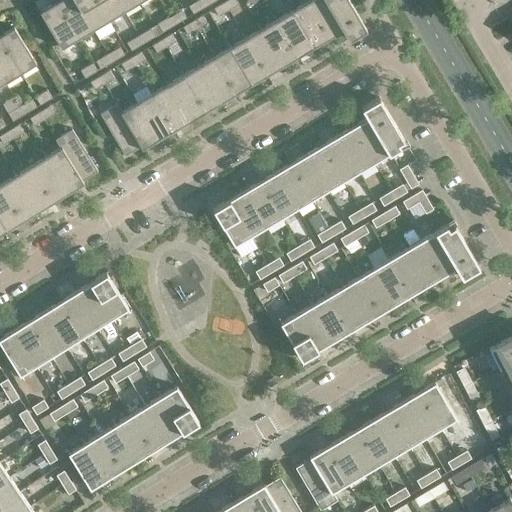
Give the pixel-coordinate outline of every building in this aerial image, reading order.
[(92,29),(75,0),(58,0),(56,2),(77,38),(92,29)] [(108,19),(96,0),(75,0),(92,29),(108,19)] [(123,10),(117,0),(96,0),(108,19),(123,10)] [(139,1),(138,0),(117,0),(123,10),(139,1)] [(205,6),(201,0),(196,0),(188,5),(193,13),(205,6)] [(238,4),(235,0),(226,0),(223,2),(228,10),(238,4)] [(343,28),(326,0),(308,0),(307,1),(328,38),(342,29),(343,28)] [(326,0),(343,28),(342,29),(348,39),(366,28),(358,15),(349,0),(326,0)] [(328,38),(307,1),(291,11),(313,47),(328,38)] [(77,38),(56,2),(39,11),(61,47),(77,38)] [(228,10),(223,2),(213,8),(218,16),(228,10)] [(181,10),(169,17),(174,24),(186,17),(181,10)] [(313,47),(291,11),(276,20),(297,56),(313,47)] [(207,23),(202,15),(192,20),(197,28),(207,23)] [(174,24),(169,17),(157,24),(162,32),(174,24)] [(197,28),(192,20),(182,26),(187,34),(197,28)] [(297,56),(276,20),(260,29),(282,65),(297,56)] [(13,27),(0,34),(0,40),(20,72),(36,62),(13,27)] [(150,28),(138,35),(143,43),(155,36),(150,28)] [(282,65),(260,29),(245,38),(266,74),(282,65)] [(176,41),(171,33),(161,39),(166,47),(176,41)] [(143,43),(138,35),(126,42),(131,50),(143,43)] [(266,74),(245,38),(229,47),(251,83),(266,74)] [(166,47),(161,39),(152,45),(156,53),(166,47)] [(20,72),(0,40),(0,74),(4,82),(20,72)] [(119,46),(107,53),(112,61),(124,54),(119,46)] [(251,83),(229,47),(214,56),(235,93),(251,83)] [(145,59),(140,51),(130,57),(135,65),(145,59)] [(112,61),(107,53),(95,60),(100,68),(112,61)] [(235,93),(214,56),(198,66),(220,102),(235,93)] [(135,65),(130,57),(121,63),(125,71),(135,65)] [(80,70),(84,78),(96,70),(92,62),(80,70)] [(220,102),(198,66),(183,75),(204,111),(220,102)] [(115,77),(110,69),(100,75),(105,83),(115,77)] [(105,83),(100,75),(90,81),(95,89),(105,83)] [(204,111),(183,75),(167,84),(189,120),(204,111)] [(189,120),(167,84),(152,93),(173,129),(189,120)] [(35,96),(39,104),(51,97),(47,89),(35,96)] [(173,129),(152,93),(136,102),(158,139),(173,129)] [(361,107),(367,117),(368,116),(389,153),(400,146),(398,143),(404,139),(379,97),(361,107)] [(31,98),(19,106),(24,113),(36,106),(31,98)] [(136,102),(121,111),(121,112),(141,146),(146,143),(148,145),(158,139),(136,102)] [(125,155),(141,146),(121,112),(121,111),(117,103),(100,113),(125,155)] [(24,113),(19,106),(7,113),(12,120),(24,113)] [(53,114),(48,106),(38,112),(43,120),(53,114)] [(43,120),(38,112),(28,118),(33,126),(43,120)] [(368,116),(367,117),(352,126),(374,162),(389,153),(368,116)] [(23,132),(18,124),(8,130),(13,138),(23,132)] [(374,162),(352,126),(337,135),(358,171),(374,162)] [(55,139),(60,147),(61,147),(81,180),(97,171),(72,129),(55,139)] [(13,138),(8,130),(0,134),(0,138),(3,144),(13,138)] [(358,171),(337,135),(321,144),(343,180),(358,171)] [(343,180),(321,144),(306,153),(327,189),(343,180)] [(61,147),(60,147),(45,156),(67,192),(78,186),(76,184),(81,180),(61,147)] [(327,189),(306,153),(290,162),(312,198),(327,189)] [(67,192),(45,156),(30,166),(52,201),(67,192)] [(312,198),(290,162),(275,171),(296,208),(312,198)] [(399,169),(403,176),(411,171),(407,165),(407,164),(399,169)] [(52,201),(30,166),(15,175),(37,211),(52,201)] [(296,208),(275,171),(259,181),(281,217),(296,208)] [(415,177),(411,171),(403,176),(407,182),(415,177)] [(37,211),(15,175),(0,183),(0,185),(21,220),(37,211)] [(418,184),(415,177),(407,182),(411,189),(418,184)] [(281,217),(259,181),(244,190),(265,226),(281,217)] [(402,183),(390,190),(395,198),(407,191),(402,183)] [(21,220),(0,185),(0,219),(6,230),(21,220)] [(425,196),(422,189),(414,194),(418,200),(425,196)] [(265,226),(244,190),(228,199),(250,235),(265,226)] [(395,198),(390,190),(379,197),(383,205),(395,198)] [(359,192),(354,195),(358,201),(363,198),(359,192)] [(418,200),(414,194),(402,201),(407,209),(418,202),(418,200)] [(429,202),(425,196),(418,200),(418,202),(421,207),(429,202)] [(250,235),(228,199),(212,209),(234,245),(250,235)] [(371,201),(359,208),(364,216),(376,209),(371,201)] [(433,209),(429,202),(421,207),(425,213),(433,209)] [(399,213),(395,205),(383,212),(387,220),(399,213)] [(364,216),(359,208),(348,215),(352,223),(364,216)] [(319,211),(307,218),(317,234),(328,227),(319,211)] [(387,220),(383,212),(371,219),(375,227),(387,220)] [(340,220),(328,227),(333,235),(345,227),(340,220)] [(368,231),(364,223),(352,230),(356,238),(368,231)] [(446,224),(435,230),(457,267),(456,267),(461,277),(479,267),(454,224),(448,227),(446,224)] [(333,235),(328,227),(317,234),(321,242),(333,235)] [(356,238),(352,230),(340,238),(345,245),(356,238)] [(457,267),(435,230),(420,240),(441,276),(456,267),(457,267)] [(309,238),(298,245),(302,253),(314,246),(309,238)] [(441,276),(420,240),(404,249),(426,285),(441,276)] [(337,250),(333,242),(321,249),(325,257),(337,250)] [(302,253),(298,245),(286,252),(290,260),(302,253)] [(325,257),(321,249),(309,256),(314,264),(325,257)] [(426,285),(404,249),(389,258),(410,294),(426,285)] [(278,256),(267,263),(271,271),(283,264),(278,256)] [(410,294),(389,258),(373,267),(395,303),(410,294)] [(306,268),(302,260),(290,267),(294,275),(306,268)] [(271,271),(267,263),(255,270),(259,278),(271,271)] [(294,275),(290,267),(278,274),(283,282),(294,275)] [(395,303),(373,267),(358,276),(379,313),(395,303)] [(106,272),(90,282),(112,318),(128,308),(106,272)] [(279,284),(274,276),(262,284),(267,291),(279,284)] [(379,313),(358,276),(342,286),(364,322),(379,313)] [(112,318),(90,282),(74,291),(97,327),(112,318)] [(364,322),(342,286),(327,295),(348,331),(364,322)] [(97,327),(74,291),(59,301),(81,337),(97,327)] [(348,331),(327,295),(311,304),(333,340),(348,331)] [(81,337),(59,301),(44,310),(66,346),(81,337)] [(333,340),(311,304),(296,313),(317,349),(333,340)] [(66,346),(44,310),(29,320),(51,355),(66,346)] [(317,349),(296,313),(280,323),(301,359),(317,349)] [(51,355),(29,320),(13,329),(35,365),(51,355)] [(35,365),(13,329),(0,337),(0,343),(19,375),(35,365)] [(511,360),(511,335),(489,347),(499,367),(511,360)] [(141,338),(129,345),(134,353),(146,346),(141,338)] [(134,353),(129,345),(117,352),(122,360),(134,353)] [(154,359),(149,351),(137,358),(142,366),(154,359)] [(110,357),(98,364),(103,372),(115,365),(110,357)] [(138,368),(133,360),(122,367),(127,375),(138,368)] [(511,385),(511,360),(499,367),(509,387),(511,385)] [(103,372),(98,364),(87,371),(91,379),(103,372)] [(127,375),(122,367),(110,375),(115,383),(127,375)] [(464,367),(456,371),(463,386),(471,382),(464,367)] [(79,376),(68,383),(73,391),(84,383),(79,376)] [(270,387),(277,383),(273,377),(266,381),(270,387)] [(13,388),(7,378),(0,382),(0,384),(5,393),(13,388)] [(108,387),(103,379),(91,386),(96,394),(108,387)] [(434,381),(418,391),(440,427),(456,418),(434,381)] [(479,396),(471,382),(463,386),(471,400),(479,396)] [(73,391),(68,383),(56,390),(61,398),(73,391)] [(176,385),(160,395),(182,431),(198,421),(176,385)] [(96,394),(91,386),(79,394),(84,402),(96,394)] [(19,397),(13,388),(5,393),(11,402),(19,397)] [(440,427),(418,391),(403,400),(424,436),(440,427)] [(182,431),(160,395),(145,405),(167,441),(182,431)] [(77,406),(72,398),(60,406),(65,413),(77,406)] [(43,399),(31,406),(36,414),(48,406),(43,399)] [(424,436),(403,400),(387,409),(409,446),(424,436)] [(167,441),(145,405),(129,414),(152,450),(167,441)] [(483,405),(476,409),(483,424),(491,420),(483,405)] [(65,413),(60,406),(49,413),(54,421),(65,413)] [(32,418),(26,409),(18,414),(24,423),(32,418)] [(409,446),(387,409),(372,419),(393,455),(409,446)] [(152,450),(129,414),(114,424),(136,459),(152,450)] [(38,428),(32,418),(24,423),(30,433),(38,428)] [(393,455),(372,419),(356,428),(378,464),(393,455)] [(499,435),(491,420),(483,424),(491,439),(499,435)] [(136,459),(114,424),(99,433),(121,469),(136,459)] [(378,464),(356,428),(341,437),(362,473),(378,464)] [(121,469),(99,433),(84,443),(106,478),(121,469)] [(362,473),(341,437),(325,446),(347,482),(362,473)] [(51,449),(45,439),(37,444),(43,454),(51,449)] [(106,478),(84,443),(68,453),(90,488),(106,478)] [(503,444),(495,448),(503,463),(511,459),(503,444)] [(347,482),(325,446),(309,456),(310,458),(311,457),(331,491),(332,491),(347,482)] [(57,459),(51,449),(43,454),(49,464),(57,459)] [(466,449),(456,455),(461,463),(471,457),(466,449)] [(461,463),(456,455),(447,461),(451,469),(461,463)] [(311,457),(310,458),(295,467),(320,509),(337,499),(332,491),(331,491),(311,457)] [(485,466),(481,459),(467,467),(471,475),(485,466)] [(511,476),(511,461),(511,459),(503,463),(510,477),(511,476)] [(0,483),(10,477),(0,462),(0,483)] [(471,475),(467,467),(452,475),(457,483),(471,475)] [(435,468),(425,474),(430,482),(440,476),(435,468)] [(70,480),(64,470),(56,475),(62,485),(70,480)] [(430,482),(425,474),(416,479),(420,487),(430,482)] [(301,511),(279,476),(265,485),(263,486),(279,511),(301,511)] [(0,504),(20,491),(10,477),(0,483),(0,504)] [(476,484),(472,478),(462,484),(466,490),(476,484)] [(76,489),(70,480),(62,485),(68,494),(76,489)] [(448,488),(444,481),(429,489),(434,497),(448,488)] [(263,483),(247,493),(258,511),(279,511),(263,486),(265,485),(263,483)] [(404,486),(395,492),(399,500),(409,494),(404,486)] [(434,497),(429,489),(415,498),(420,505),(434,497)] [(0,511),(21,511),(30,506),(20,491),(0,504),(0,511)] [(399,500),(395,492),(385,498),(389,506),(399,500)] [(258,511),(247,493),(232,503),(237,511),(258,511)] [(508,498),(490,509),(491,511),(511,511),(511,501),(509,496),(508,497),(508,498)] [(237,511),(232,503),(216,511),(237,511)] [(407,511),(411,510),(406,503),(392,511),(407,511)]
